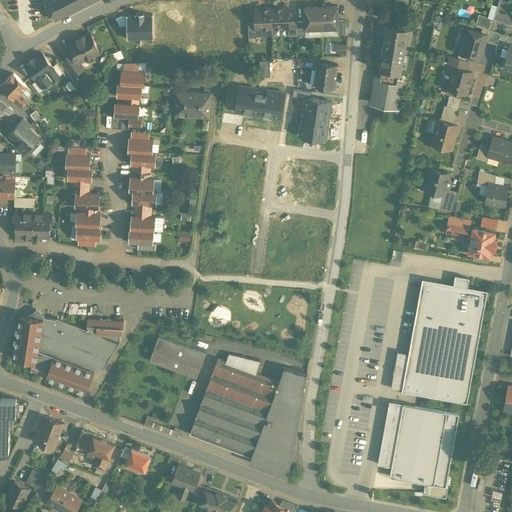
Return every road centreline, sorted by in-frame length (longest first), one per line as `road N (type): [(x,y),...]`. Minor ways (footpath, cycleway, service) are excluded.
road 1 (unclassified): [(305,493),(0,379)]
road 2 (residential): [(341,218),(307,410),(305,493)]
road 3 (residential): [(511,249),(463,511)]
road 4 (residential): [(356,0),(347,157)]
road 5 (residential): [(114,261),(113,131)]
